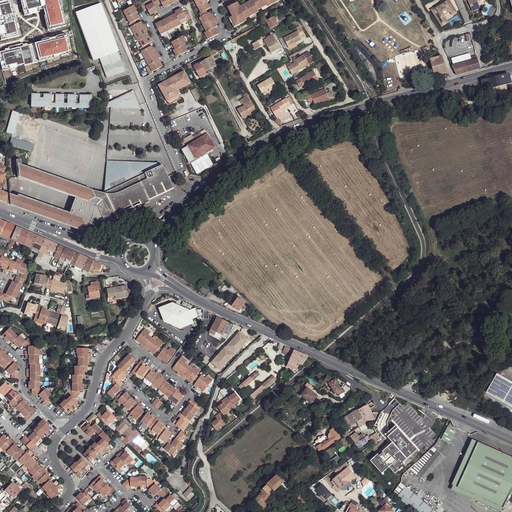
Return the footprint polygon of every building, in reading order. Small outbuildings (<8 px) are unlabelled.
[(0,0),(0,9),(10,9),(9,0),(0,0)] [(29,0),(31,10),(43,8),(41,0),(29,0)] [(152,0),(154,3),(147,7),(148,10),(151,16),(158,12),(156,7),(159,6),(162,4),(165,9),(178,1),(177,0),(152,0)] [(200,14),(202,18),(199,19),(207,33),(205,34),(208,40),(212,38),(215,36),(219,34),(215,28),(217,27),(216,25),(215,23),(217,22),(214,16),(212,17),(211,15),(210,13),(208,14),(206,11),(210,9),(209,5),(207,2),(209,1),(208,0),(196,0),(194,1),(201,14),(200,14)] [(251,0),(239,7),(237,2),(229,7),(232,13),(230,13),(232,16),(230,17),(235,26),(246,20),(245,19),(258,12),(257,10),(266,5),(267,6),(278,1),(278,0),(251,0)] [(435,7),(431,10),(439,23),(446,19),(443,15),(450,11),(452,14),(456,12),(448,0),(444,0),(441,2),(442,4),(435,8),(435,7)] [(466,0),(472,11),(480,8),(477,1),(479,0),(466,0)] [(102,4),(77,13),(94,61),(101,59),(108,79),(126,72),(102,4)] [(45,12),(36,13),(37,18),(45,16),(49,37),(68,34),(64,6),(44,9),(45,12)] [(128,18),(138,12),(135,6),(124,11),(128,18)] [(180,22),(186,19),(187,21),(191,19),(187,12),(184,13),(182,9),(175,13),(176,14),(174,15),(172,16),(171,15),(169,16),(166,18),(167,20),(165,20),(156,25),(159,31),(161,35),(182,25),(180,22)] [(141,18),(138,12),(128,18),(131,23),(130,24),(130,26),(131,28),(138,24),(136,21),(141,18)] [(283,13),(274,18),(276,22),(285,17),(283,13)] [(277,25),(276,22),(274,18),(273,17),(266,21),(270,29),(277,25)] [(138,24),(131,28),(135,35),(139,42),(140,41),(143,47),(140,48),(149,65),(153,72),(157,70),(160,68),(163,67),(160,60),(158,57),(160,56),(158,52),(156,49),(155,50),(154,49),(153,46),(148,48),(147,45),(153,42),(151,39),(148,34),(147,32),(149,31),(146,25),(144,26),(143,24),(142,22),(138,24)] [(255,28),(255,27),(231,40),(233,44),(256,31),(255,28)] [(303,35),(299,27),(295,28),(297,32),(283,39),(287,47),(295,43),(301,40),(300,39),(299,37),(303,35)] [(262,38),(265,44),(274,39),(272,35),(267,38),(266,36),(262,38)] [(172,47),(174,51),(184,46),(186,44),(183,38),(182,37),(180,38),(173,42),(172,43),(173,45),(174,46),(172,47)] [(265,44),(262,38),(255,43),(251,45),(254,50),(265,44)] [(265,44),(271,54),(280,49),(274,39),(265,44)] [(52,60),(69,55),(66,44),(49,48),(52,60)] [(188,52),(184,46),(174,51),(177,57),(181,56),(183,54),(188,52)] [(293,62),(287,67),(291,74),(301,68),(300,66),(308,62),(306,59),(310,56),(308,51),(292,61),(293,62)] [(6,56),(11,71),(23,67),(18,52),(6,56)] [(210,56),(199,62),(204,71),(215,65),(213,61),(210,56)] [(435,76),(446,73),(441,56),(430,59),(435,76)] [(467,72),(480,68),(477,58),(476,59),(471,60),(465,62),(463,63),(467,72)] [(204,71),(199,62),(197,63),(196,62),(194,63),(195,65),(192,66),(193,67),(191,68),(193,71),(195,71),(199,77),(205,73),(204,71)] [(456,75),(467,72),(463,63),(452,66),(456,75)] [(185,70),(160,84),(169,100),(181,93),(179,89),(191,82),(185,70)] [(312,70),(295,81),(298,88),(303,85),(304,87),(318,79),(312,70)] [(507,73),(483,80),(485,90),(489,89),(495,87),(510,83),(509,81),(511,79),(511,75),(508,77),(507,73)] [(256,86),(261,93),(267,89),(269,92),(276,88),(270,78),(256,86)] [(196,102),(201,99),(196,88),(191,91),(196,102)] [(324,89),(306,96),(308,103),(313,101),(314,104),(320,102),(328,98),(326,94),(324,89)] [(107,102),(106,107),(116,104),(117,107),(139,108),(132,90),(107,102)] [(30,94),(30,106),(39,106),(39,103),(43,103),(42,106),(50,106),(50,103),(54,103),(54,106),(62,106),(63,103),(66,103),(66,107),(75,107),(75,104),(78,104),(78,107),(87,107),(87,104),(90,104),(91,95),(85,95),(79,95),(73,94),(73,95),(67,94),(61,94),(54,94),(55,94),(49,94),(42,94),(37,93),(37,94),(30,94)] [(171,104),(183,97),(181,93),(169,100),(171,104)] [(251,117),(257,113),(249,100),(249,101),(246,96),(244,98),(240,100),(243,106),(241,107),(240,107),(237,109),(242,119),(249,114),(251,117)] [(285,99),(269,109),(275,118),(280,115),(280,114),(279,112),(285,108),(289,106),(289,105),(292,103),(288,97),(285,99)] [(11,111),(5,132),(13,134),(19,113),(11,111)] [(214,149),(207,135),(203,138),(200,133),(192,137),(191,135),(178,142),(181,149),(181,150),(180,150),(188,163),(190,162),(197,174),(213,166),(207,156),(209,155),(208,152),(214,149)] [(32,144),(10,137),(8,145),(30,151),(32,144)] [(20,165),(17,164),(19,177),(74,197),(78,199),(77,202),(73,201),(70,209),(74,210),(73,214),(69,212),(43,203),(42,205),(16,197),(8,194),(8,195),(9,205),(59,222),(59,223),(78,230),(82,231),(84,231),(86,232),(89,231),(93,216),(98,218),(102,218),(105,219),(109,218),(111,217),(114,215),(147,199),(172,188),(161,165),(158,166),(134,177),(132,174),(139,172),(133,162),(123,161),(125,165),(118,169),(116,169),(113,169),(110,170),(107,170),(107,184),(128,176),(128,180),(104,192),(102,192),(102,194),(20,165)] [(106,161),(109,161),(108,165),(105,165),(104,192),(128,180),(128,176),(107,184),(107,170),(110,170),(113,169),(116,169),(118,169),(125,165),(123,161),(106,161)] [(156,163),(133,162),(139,172),(132,174),(134,177),(158,166),(156,163)] [(9,205),(8,195),(3,192),(3,194),(0,192),(0,201),(9,206),(9,205)] [(43,203),(17,195),(16,197),(42,205),(43,203)] [(93,216),(89,231),(90,231),(93,231),(96,231),(99,229),(103,228),(149,202),(147,199),(114,215),(111,217),(109,218),(105,219),(102,218),(98,218),(93,216)] [(9,239),(14,226),(5,222),(0,234),(6,237),(9,239)] [(29,232),(17,227),(11,239),(15,241),(17,241),(23,244),(29,232)] [(37,236),(29,232),(23,244),(31,248),(37,236)] [(44,239),(37,236),(31,248),(39,251),(44,239)] [(49,257),(55,244),(44,239),(39,251),(49,257)] [(55,244),(49,257),(53,257),(58,245),(55,244)] [(58,245),(53,257),(69,264),(74,252),(69,250),(58,245)] [(4,251),(0,248),(0,270),(8,274),(10,270),(11,270),(12,267),(14,268),(24,273),(28,265),(21,262),(22,260),(17,257),(15,262),(1,255),(4,251)] [(79,254),(74,252),(69,264),(74,266),(79,254)] [(79,254),(74,266),(78,268),(81,269),(82,269),(87,258),(79,254)] [(93,260),(87,258),(82,269),(88,272),(93,260)] [(88,272),(92,274),(95,267),(97,262),(93,260),(88,272)] [(95,267),(92,274),(96,273),(101,264),(97,262),(95,267)] [(43,285),(42,286),(46,287),(48,279),(49,278),(45,277),(45,276),(36,274),(34,283),(39,284),(43,285)] [(24,279),(17,275),(14,281),(12,280),(6,293),(2,294),(1,290),(0,290),(0,300),(4,299),(4,302),(11,299),(12,297),(15,298),(21,285),(24,279)] [(56,292),(63,293),(63,292),(66,283),(48,279),(46,287),(46,288),(50,289),(50,290),(56,292)] [(100,297),(97,282),(90,284),(90,287),(87,288),(89,296),(92,295),(93,298),(100,297)] [(126,285),(106,289),(107,298),(108,297),(115,296),(115,299),(128,297),(126,285)] [(228,304),(232,307),(239,298),(235,295),(228,304)] [(232,307),(239,311),(241,309),(243,306),(245,303),(239,298),(232,307)] [(49,311),(45,309),(46,308),(42,307),(42,305),(35,303),(35,304),(27,302),(24,313),(31,315),(32,312),(35,313),(34,316),(34,318),(45,321),(56,325),(59,314),(52,311),(49,311)] [(192,321),(188,310),(173,303),(160,308),(160,310),(164,321),(180,329),(191,324),(192,321)] [(64,314),(66,307),(62,305),(62,306),(58,305),(56,312),(64,314)] [(196,309),(190,310),(192,319),(198,317),(196,309)] [(65,328),(69,317),(66,317),(63,316),(61,315),(58,325),(61,326),(65,328)] [(234,325),(218,316),(211,329),(223,335),(224,332),(229,335),(234,325)] [(17,337),(8,329),(1,336),(3,338),(4,337),(7,340),(10,343),(12,342),(18,348),(22,344),(24,346),(27,346),(27,351),(24,351),(24,355),(25,355),(25,359),(29,359),(28,364),(30,364),(30,369),(26,369),(26,377),(30,377),(30,382),(28,382),(28,389),(31,389),(31,392),(36,397),(38,395),(44,400),(41,403),(44,406),(50,400),(47,398),(51,394),(45,388),(41,392),(39,389),(39,382),(39,377),(39,373),(39,364),(38,364),(37,352),(39,352),(39,346),(29,346),(29,341),(27,339),(24,341),(18,336),(17,337)] [(136,340),(141,344),(140,345),(144,348),(152,338),(148,335),(150,333),(145,329),(136,340)] [(223,335),(211,329),(209,332),(221,338),(223,335)] [(224,346),(211,363),(221,371),(235,354),(236,355),(249,340),(239,331),(225,347),(224,346)] [(158,338),(156,341),(152,338),(144,348),(148,351),(149,350),(154,354),(157,351),(159,347),(163,342),(158,338)] [(287,358),(288,355),(291,356),(294,350),(285,346),(281,355),(287,358)] [(170,347),(168,350),(164,347),(162,350),(160,353),(156,357),(160,360),(161,359),(166,363),(175,351),(170,347)] [(74,366),(73,370),(83,380),(84,376),(82,375),(83,371),(86,371),(86,362),(90,362),(90,354),(87,354),(87,349),(76,348),(76,354),(77,354),(77,357),(77,358),(77,366),(74,366)] [(304,354),(294,350),(291,356),(288,363),(297,367),(298,368),(300,364),(304,354)] [(129,355),(128,353),(122,360),(129,367),(135,361),(129,355)] [(0,363),(4,367),(5,365),(7,368),(13,362),(14,361),(12,358),(11,359),(9,357),(6,354),(0,360),(0,363)] [(304,354),(300,364),(303,365),(309,356),(304,354)] [(187,360),(181,356),(172,368),(177,372),(177,373),(181,376),(188,366),(185,363),(187,360)] [(129,367),(122,360),(116,366),(119,369),(124,373),(127,370),(129,367)] [(6,369),(11,374),(11,378),(19,378),(18,374),(15,371),(19,367),(16,365),(13,362),(7,368),(6,369)] [(147,369),(145,367),(142,365),(139,369),(136,373),(144,379),(145,378),(150,371),(152,369),(149,367),(147,369)] [(194,366),(192,369),(188,366),(181,376),(185,379),(185,378),(191,382),(200,370),(194,366)] [(122,383),(120,381),(124,376),(126,375),(124,373),(119,369),(111,377),(114,380),(120,386),(122,383)] [(80,379),(83,380),(73,370),(73,375),(71,375),(71,379),(71,384),(78,391),(81,391),(81,384),(80,384),(80,379)] [(155,372),(154,374),(150,371),(145,378),(152,384),(160,374),(156,371),(155,372)] [(498,397),(511,405),(511,380),(499,373),(488,391),(490,393),(498,397)] [(162,380),(161,379),(162,377),(163,376),(160,374),(152,384),(159,389),(164,382),(162,380)] [(206,375),(204,378),(201,375),(193,385),(197,388),(198,388),(203,391),(212,380),(208,377),(207,376),(206,375)] [(249,377),(238,387),(242,391),(257,378),(257,377),(255,375),(251,378),(249,377)] [(329,375),(327,379),(332,381),(330,383),(337,393),(338,393),(340,396),(346,391),(344,388),(343,389),(337,379),(329,375)] [(253,399),(276,380),(273,376),(268,380),(262,385),(259,388),(250,396),(253,399)] [(114,385),(107,393),(112,398),(119,390),(118,388),(120,386),(114,380),(111,383),(114,385)] [(0,392),(5,397),(12,390),(13,388),(11,386),(9,387),(7,385),(4,382),(0,386),(0,392)] [(170,386),(164,382),(159,389),(158,390),(164,394),(170,386)] [(315,387),(309,382),(306,385),(309,387),(303,395),(313,403),(319,396),(312,390),(315,387)] [(78,391),(71,384),(71,386),(70,391),(68,393),(69,394),(64,399),(63,398),(60,401),(61,402),(58,405),(60,407),(63,410),(62,410),(68,415),(69,415),(73,410),(74,411),(76,409),(73,405),(71,404),(72,403),(74,405),(77,402),(73,399),(78,394),(78,391)] [(174,389),(170,386),(164,394),(169,399),(176,390),(174,389)] [(182,397),(178,394),(180,392),(180,391),(177,389),(176,389),(176,390),(169,399),(172,402),(171,403),(175,406),(182,397)] [(10,402),(8,403),(11,406),(20,397),(17,394),(15,393),(12,390),(5,397),(9,401),(10,402)] [(361,390),(357,394),(363,400),(367,395),(365,392),(364,393),(361,390)] [(123,394),(121,392),(115,398),(123,405),(130,397),(127,394),(125,393),(123,394)] [(240,400),(234,393),(231,396),(228,398),(227,397),(221,401),(222,403),(220,405),(217,408),(221,412),(224,416),(232,409),(235,407),(233,405),(240,400)] [(498,397),(490,393),(487,398),(495,402),(498,397)] [(406,424),(421,415),(413,403),(386,394),(384,401),(385,404),(382,414),(388,416),(391,408),(395,409),(404,424),(406,424)] [(13,409),(15,407),(20,412),(27,405),(24,401),(22,400),(24,398),(21,396),(20,397),(11,406),(13,409)] [(135,402),(133,400),(130,397),(123,405),(130,412),(139,403),(136,401),(135,402)] [(189,404),(188,406),(185,409),(193,416),(200,407),(190,400),(188,402),(189,404)] [(141,410),(140,409),(141,407),(142,406),(139,403),(130,412),(130,413),(133,416),(132,417),(135,420),(139,416),(140,418),(143,415),(141,414),(143,412),(141,410)] [(25,417),(23,418),(26,421),(36,411),(33,408),(32,409),(30,408),(27,405),(20,412),(25,417)] [(372,413),(368,405),(359,409),(364,418),(372,413)] [(107,410),(115,418),(116,417),(106,408),(101,414),(102,415),(103,414),(107,410)] [(182,413),(181,415),(179,413),(177,416),(180,419),(187,424),(193,416),(185,409),(182,413)] [(359,409),(353,413),(357,420),(357,422),(364,418),(359,409)] [(115,418),(107,410),(103,414),(105,417),(110,421),(111,422),(115,418)] [(110,424),(111,422),(110,421),(105,417),(103,414),(102,415),(101,414),(99,412),(96,416),(104,423),(106,420),(110,424)] [(89,423),(95,416),(92,413),(86,420),(89,423)] [(152,417),(150,416),(147,413),(140,421),(149,428),(156,418),(153,416),(152,417)] [(357,422),(360,427),(362,430),(368,429),(368,428),(372,422),(371,421),(375,419),(372,413),(364,418),(357,422)] [(221,418),(218,414),(215,417),(216,418),(216,419),(214,421),(210,424),(215,430),(224,423),(221,418)] [(160,423),(158,422),(159,420),(156,418),(149,428),(157,434),(163,426),(160,423)] [(37,425),(38,425),(33,431),(34,432),(40,438),(44,434),(47,438),(51,434),(50,433),(53,430),(54,429),(49,424),(48,425),(45,422),(42,419),(37,425)] [(180,419),(177,422),(174,420),(172,423),(181,431),(182,431),(187,424),(180,419)] [(87,426),(83,422),(79,427),(89,437),(94,432),(102,439),(96,444),(95,442),(91,446),(91,445),(88,448),(89,449),(83,455),(94,466),(97,463),(93,460),(96,456),(95,455),(97,452),(102,457),(105,454),(101,451),(102,450),(107,454),(112,449),(108,446),(109,445),(106,443),(107,442),(110,440),(93,424),(90,428),(87,425),(87,426)] [(128,437),(127,438),(130,440),(134,445),(135,444),(141,437),(134,431),(133,432),(127,425),(123,422),(116,430),(121,434),(122,432),(125,430),(130,435),(128,437)] [(165,430),(166,428),(163,426),(157,434),(156,436),(164,442),(167,438),(170,434),(167,431),(165,430)] [(455,431),(448,427),(442,440),(449,443),(455,431)] [(333,443),(341,437),(335,428),(331,431),(332,432),(330,434),(329,435),(329,437),(330,440),(323,444),(322,443),(321,446),(317,447),(318,448),(318,449),(319,450),(320,450),(320,451),(333,442),(333,443)] [(34,432),(28,438),(26,436),(23,438),(28,444),(31,441),(34,444),(40,438),(34,432)] [(356,432),(351,436),(356,443),(358,446),(359,447),(363,445),(358,438),(360,436),(356,432)] [(381,439),(377,433),(370,437),(374,443),(380,439),(381,439)] [(358,438),(363,445),(368,441),(366,437),(364,434),(360,436),(358,438)] [(10,437),(7,439),(2,435),(0,437),(0,447),(2,450),(13,440),(10,437)] [(164,449),(172,455),(176,449),(170,445),(168,443),(169,441),(170,440),(167,438),(164,442),(162,444),(165,446),(164,449)] [(330,440),(329,438),(327,439),(326,438),(322,440),(323,442),(320,444),(321,446),(322,443),(323,444),(330,440)] [(182,445),(178,442),(174,439),(171,443),(170,445),(176,449),(178,451),(182,445)] [(5,452),(6,451),(11,456),(12,455),(19,449),(16,446),(13,444),(15,442),(13,440),(2,450),(5,452)] [(312,448),(313,449),(316,447),(314,445),(311,440),(308,443),(308,444),(312,448)] [(451,490),(499,511),(501,511),(504,508),(458,488),(478,442),(472,440),(451,485),(453,486),(451,490)] [(511,488),(511,457),(478,442),(458,488),(504,508),(511,488)] [(134,445),(133,446),(139,452),(141,449),(135,444),(134,445)] [(417,474),(437,450),(434,447),(410,469),(417,474)] [(19,449),(12,455),(17,460),(18,459),(25,453),(20,448),(19,449)] [(417,474),(425,481),(445,457),(437,450),(417,474)] [(30,457),(25,452),(25,453),(18,459),(23,464),(30,457)] [(123,454),(122,455),(119,453),(116,456),(117,457),(125,464),(126,465),(129,463),(130,464),(133,460),(125,452),(123,454)] [(35,462),(30,457),(23,464),(28,469),(35,463),(35,462)] [(88,465),(81,457),(76,462),(75,462),(71,465),(72,466),(70,468),(76,473),(75,474),(80,479),(85,474),(86,475),(88,472),(85,469),(83,467),(84,466),(86,467),(88,465)] [(121,471),(120,469),(125,464),(117,457),(114,460),(110,464),(119,473),(121,471)] [(40,468),(38,466),(35,463),(28,469),(27,471),(32,476),(31,477),(34,479),(44,469),(41,466),(40,468)] [(45,473),(47,472),(44,469),(34,479),(37,482),(38,481),(43,486),(49,479),(50,478),(47,475),(45,473)] [(347,469),(334,480),(341,488),(354,477),(347,469)] [(277,476),(268,484),(275,490),(283,482),(277,476)] [(92,488),(93,487),(98,492),(106,484),(102,481),(98,477),(89,486),(92,488)] [(146,479),(146,477),(138,477),(138,478),(138,485),(146,486),(146,487),(149,489),(154,484),(152,481),(150,479),(146,479)] [(130,478),(130,480),(126,480),(122,485),(127,490),(130,488),(130,486),(138,487),(138,485),(138,478),(130,478)] [(46,493),(45,493),(51,499),(54,496),(56,493),(57,494),(63,488),(58,484),(59,483),(56,480),(52,483),(49,479),(43,486),(41,487),(46,493)] [(334,480),(332,482),(338,490),(341,488),(334,480)] [(12,483),(5,489),(13,497),(20,490),(12,483)] [(111,489),(109,487),(106,484),(98,492),(106,499),(115,490),(112,488),(111,489)] [(163,487),(160,490),(154,484),(149,489),(148,490),(154,496),(158,492),(160,495),(165,489),(164,488),(163,487)] [(275,490),(268,484),(263,489),(270,495),(275,490)] [(435,511),(402,484),(394,494),(415,511),(435,511)] [(191,497),(195,493),(191,487),(186,493),(191,497)] [(5,489),(3,492),(11,499),(13,497),(5,489)] [(164,496),(168,492),(165,489),(160,495),(162,497),(164,496)] [(270,495),(263,489),(260,495),(266,500),(267,500),(270,495)] [(82,494),(80,493),(75,498),(83,505),(91,498),(84,492),(82,494)] [(308,501),(301,494),(301,495),(298,498),(304,504),(305,505),(308,501)] [(179,504),(170,495),(165,500),(170,505),(173,507),(174,509),(179,504)] [(261,506),(266,500),(260,495),(256,499),(255,500),(261,506)] [(162,509),(164,511),(170,505),(165,500),(164,499),(161,502),(158,505),(157,503),(154,506),(160,511),(162,509)] [(385,499),(381,504),(384,507),(379,511),(393,511),(394,511),(391,509),(393,507),(385,499)] [(263,509),(269,502),(267,500),(266,500),(261,506),(263,509)] [(77,508),(72,511),(81,511),(80,511),(83,508),(77,502),(74,505),(77,508)] [(121,507),(120,505),(117,508),(121,511),(130,511),(134,509),(127,502),(123,505),(121,507)] [(269,502),(263,509),(264,510),(271,503),(269,502)] [(357,506),(351,503),(345,511),(358,511),(355,510),(357,506)]
